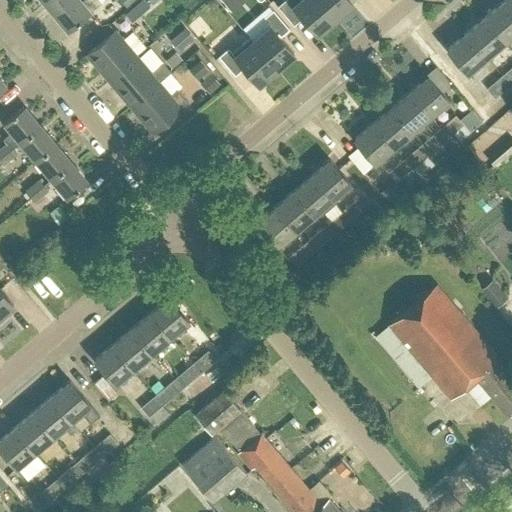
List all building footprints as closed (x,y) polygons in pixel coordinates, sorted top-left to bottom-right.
[(57,0),(49,8),(67,30),(90,10),(89,9),(100,0),(99,0),(57,0)] [(219,0),(230,12),(244,0),(219,0)] [(334,18),(319,0),(283,0),(277,5),(293,25),(302,17),(316,33),(334,18)] [(319,0),(334,18),(352,2),(350,0),(319,0)] [(511,0),(502,0),(502,1),(511,12),(511,0)] [(483,16),(505,41),(511,34),(511,12),(502,1),(483,16)] [(270,25),(252,40),(276,68),(294,52),(280,36),(289,28),(273,9),(263,17),(270,25)] [(465,32),(486,57),(505,41),(483,16),(465,32)] [(143,47),(151,40),(137,24),(129,31),(143,47)] [(86,53),(109,80),(136,56),(114,30),(86,53)] [(446,48),(467,73),(486,57),(465,32),(446,48)] [(276,68),(252,40),(249,37),(232,51),(228,47),(218,55),(235,75),(244,67),(258,83),(276,68)] [(157,63),(167,54),(154,40),(144,49),(157,63)] [(150,73),(136,56),(109,80),(130,105),(158,82),(170,71),(162,62),(150,73)] [(196,59),(185,69),(193,79),(204,69),(196,59)] [(511,63),(500,74),(508,83),(511,79),(511,63)] [(0,74),(0,91),(8,84),(0,74)] [(409,90),(430,115),(449,99),(428,74),(409,90)] [(500,74),(486,86),(494,95),(508,83),(500,74)] [(171,96),(158,82),(130,105),(153,131),(181,108),(187,102),(178,90),(171,96)] [(390,106),(411,131),(430,115),(409,90),(390,106)] [(5,121),(21,141),(41,123),(25,104),(5,121)] [(371,122),(392,147),(411,131),(390,106),(371,122)] [(455,112),(439,126),(447,135),(463,121),(455,112)] [(353,137),(374,162),(392,147),(371,122),(353,137)] [(21,141),(36,159),(57,142),(41,123),(21,141)] [(439,126),(420,142),(429,151),(447,135),(439,126)] [(485,159),(492,167),(511,148),(511,140),(509,137),(485,159)] [(0,148),(0,160),(2,164),(16,152),(8,142),(0,148)] [(36,159),(52,178),(73,161),(57,142),(36,159)] [(420,142),(402,158),(410,167),(429,151),(420,142)] [(311,174),(332,198),(351,182),(330,158),(311,174)] [(402,158),(388,170),(396,179),(410,167),(402,158)] [(52,178),(68,197),(89,180),(73,161),(52,178)] [(293,189),(314,214),(332,198),(311,174),(293,189)] [(26,190),(34,201),(48,190),(39,179),(26,190)] [(275,205),(295,229),(314,214),(293,189),(275,205)] [(486,196),(490,206),(507,199),(503,189),(486,196)] [(357,196),(342,210),(349,219),(365,205),(357,196)] [(256,221),(277,245),(295,229),(275,205),(256,221)] [(342,210),(323,225),(331,234),(349,219),(342,210)] [(323,225),(305,241),(313,250),(331,234),(323,225)] [(305,241),(291,254),(298,263),(313,250),(305,241)] [(318,251),(301,266),(308,274),(325,259),(318,251)] [(476,288),(491,306),(506,293),(491,275),(476,288)] [(511,384),(511,376),(494,355),(496,353),(436,283),(387,324),(449,397),(474,376),(501,408),(506,404),(509,409),(511,406),(511,384),(511,385),(511,384)] [(0,287),(0,314),(13,303),(0,287)] [(150,311),(171,336),(190,320),(169,295),(150,311)] [(132,327),(153,352),(171,336),(150,311),(132,327)] [(113,343),(134,368),(153,352),(132,327),(113,343)] [(95,359),(116,383),(134,368),(113,343),(95,359)] [(207,349),(193,361),(201,371),(215,359),(207,349)] [(193,361),(174,377),(182,387),(201,371),(193,361)] [(102,375),(94,382),(108,399),(116,392),(102,375)] [(174,377),(156,393),(164,403),(182,387),(174,377)] [(52,395),(72,420),(91,404),(71,379),(52,395)] [(224,388),(195,413),(212,432),(240,408),(224,388)] [(283,390),(274,396),(286,411),(294,405),(283,390)] [(156,393),(140,406),(148,415),(148,416),(150,415),(162,404),(164,403),(156,393)] [(33,411),(54,435),(72,420),(52,395),(33,411)] [(162,404),(150,415),(157,423),(169,413),(162,404)] [(15,426),(36,450),(54,435),(33,411),(15,426)] [(0,438),(0,446),(17,466),(36,450),(15,426),(0,438)] [(109,432),(94,445),(102,454),(117,442),(109,432)] [(342,511),(329,496),(322,502),(262,432),(242,449),(295,511),(342,511)] [(249,475),(216,434),(184,459),(217,500),(249,475)] [(94,445),(76,461),(84,470),(102,454),(94,445)] [(76,461),(58,476),(65,485),(84,470),(76,461)] [(58,476),(42,490),(50,499),(65,485),(58,476)]
